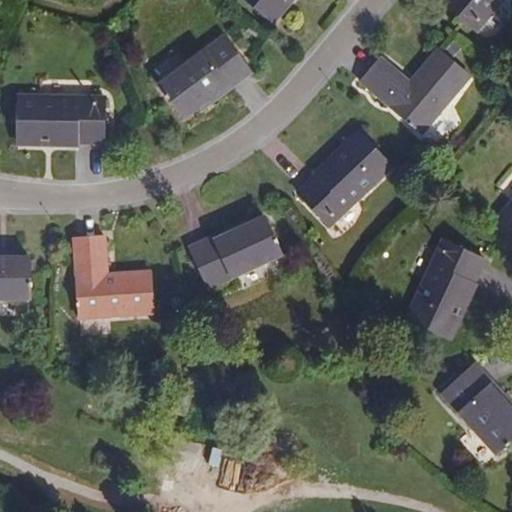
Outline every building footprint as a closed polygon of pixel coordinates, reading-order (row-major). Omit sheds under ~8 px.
[(247,0),(272,21),(290,0),(247,0)] [(505,0),(445,0),(443,2),(478,32),(505,0)] [(200,107),(250,70),(225,37),(161,85),(186,118),(200,107)] [(362,82),(422,133),(470,77),(439,51),(412,83),(382,58),(362,82)] [(253,75),(250,70),(200,107),(203,111),(253,75)] [(20,96),(18,142),(105,145),(106,99),(20,96)] [(394,167),(362,133),(299,192),(331,226),(394,167)] [(511,203),(500,218),(511,228),(511,203)] [(265,218),(250,225),(193,251),(210,288),(282,255),(265,218)] [(193,251),(250,225),(248,221),(191,247),(193,251)] [(75,239),(80,319),(154,314),(152,272),(108,274),(106,237),(75,239)] [(446,240),(408,318),(448,338),(486,260),(446,240)] [(30,259),(13,259),(0,259),(0,299),(31,300),(30,259)] [(473,366),(511,408),(511,399),(478,362),(473,366)] [(511,440),(511,408),(473,366),(443,394),(497,454),(511,440)] [(205,376),(181,376),(181,399),(205,399),(205,376)]
